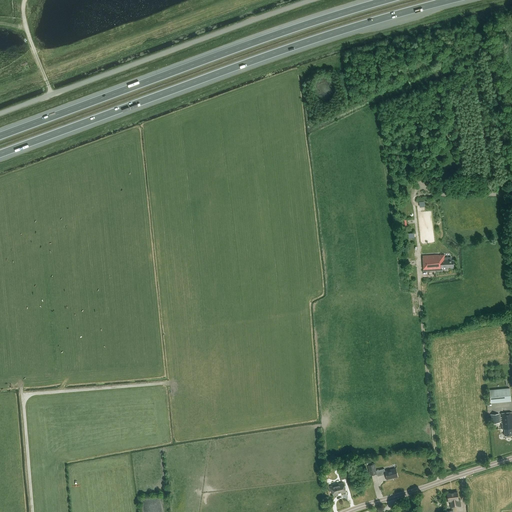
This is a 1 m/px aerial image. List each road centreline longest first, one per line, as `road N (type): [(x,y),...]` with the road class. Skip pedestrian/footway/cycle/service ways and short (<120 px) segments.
road 1 (motorway): [(0,153),(299,44),(450,0)]
road 2 (motorway): [(387,0),(0,136)]
road 3 (unclassified): [(298,0),(0,112)]
road 4 (tertiary): [(348,511),(511,459)]
